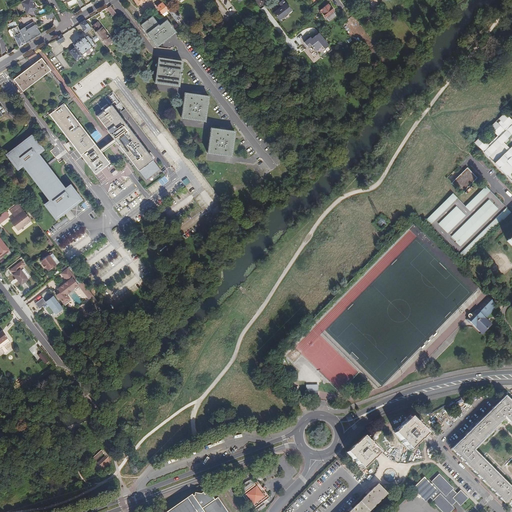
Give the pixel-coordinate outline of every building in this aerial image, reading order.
[(25,0),(21,2),(27,14),(37,9),(35,5),(34,5),(32,2),(33,1),(32,0),(25,0)] [(291,10),(283,0),(282,0),(279,3),(281,5),(279,7),(280,8),(274,13),(279,20),(283,17),(284,17),(285,17),(286,17),(287,16),(287,15),(288,15),(288,14),(287,13),(288,13),(291,10)] [(165,12),(168,10),(163,3),(157,7),(162,15),(163,16),(167,14),(165,12)] [(331,7),(329,5),(321,10),(330,21),(337,16),(334,12),(334,11),(331,7)] [(107,9),(112,17),(116,14),(111,6),(107,9)] [(180,26),(181,26),(180,24),(181,24),(178,20),(181,18),(173,7),(168,10),(180,26)] [(291,16),(288,13),(287,13),(288,14),(288,15),(287,15),(287,16),(286,17),(285,17),(284,17),(283,17),(279,20),(282,23),(291,16)] [(159,26),(152,17),(144,24),(159,44),(176,32),(166,21),(159,26)] [(18,27),(25,43),(40,34),(32,20),(18,27)] [(18,27),(15,21),(13,22),(9,24),(10,27),(12,27),(13,28),(11,29),(15,36),(14,36),(19,47),(25,43),(18,27)] [(90,28),(85,21),(80,25),(83,29),(82,30),(85,33),(91,29),(90,28)] [(98,22),(93,26),(94,28),(94,29),(105,45),(112,40),(98,22)] [(312,37),(305,43),(309,48),(312,45),(317,51),(323,46),(326,50),(330,46),(320,34),(313,39),(312,37)] [(61,36),(56,39),(59,44),(63,42),(63,41),(64,40),(61,36)] [(76,48),(70,52),(76,60),(82,56),(81,55),(94,45),(88,36),(85,38),(84,37),(73,45),(76,48)] [(179,86),(183,61),(158,58),(155,83),(179,86)] [(56,79),(40,59),(13,80),(22,92),(23,91),(45,118),(49,115),(94,174),(108,163),(63,104),(71,98),(62,86),(59,88),(54,81),(56,79)] [(205,122),(209,97),(185,93),(182,118),(205,122)] [(153,160),(112,107),(98,118),(138,171),(153,160)] [(479,137),(473,143),(488,158),(511,134),(511,122),(503,114),(497,120),(505,128),(503,130),(495,122),(488,128),(496,136),(487,145),(479,137)] [(232,157),(235,132),(212,128),(208,153),(232,157)] [(55,217),(79,199),(69,187),(64,191),(35,154),(40,150),(31,137),(8,155),(17,167),(22,164),(51,201),(46,205),(55,217)] [(511,145),(493,163),(506,176),(511,169),(511,145)] [(161,171),(153,160),(138,171),(146,182),(161,171)] [(467,168),(463,172),(452,183),(462,193),(477,178),(467,168)] [(457,172),(455,170),(447,178),(449,180),(457,172)] [(158,181),(162,186),(169,181),(165,176),(158,181)] [(470,211),(490,191),(489,190),(485,186),(472,200),(465,206),(470,211)] [(431,225),(457,199),(457,198),(452,194),(450,196),(444,203),(438,208),(433,213),(431,215),(426,220),(431,225)] [(498,209),(489,199),(451,236),(461,246),(498,209)] [(11,210),(13,213),(22,207),(19,204),(11,210)] [(466,216),(456,206),(439,224),(448,233),(466,216)] [(32,220),(22,207),(13,213),(17,219),(13,222),(19,230),(32,220)] [(507,208),(506,208),(459,254),(464,259),(470,253),(473,250),(480,243),(492,231),(504,220),(511,213),(511,212),(507,208)] [(487,260),(492,265),(505,253),(499,248),(487,260)] [(50,255),(42,261),(50,271),(58,264),(50,255)] [(13,275),(20,269),(25,265),(21,261),(9,270),(13,275)] [(76,279),(67,268),(61,273),(67,281),(58,288),(61,291),(56,295),(65,305),(71,301),(66,295),(74,289),(75,290),(79,287),(75,281),(76,279)] [(20,269),(13,275),(21,285),(28,280),(20,269)] [(42,298),(35,304),(39,309),(43,306),(50,315),(53,312),(54,313),(62,307),(54,297),(46,303),(42,298)] [(498,307),(488,297),(478,308),(478,309),(477,310),(476,309),(467,319),(481,333),(483,335),(492,325),(489,323),(485,319),(498,307)] [(38,355),(45,363),(48,360),(42,352),(38,355)] [(318,385),(306,386),(306,396),(316,396),(315,392),(318,391),(318,385)] [(511,404),(506,398),(500,403),(500,404),(498,405),(495,408),(496,408),(494,410),(493,410),(465,438),(463,440),(452,450),(458,455),(460,457),(463,460),(465,462),(475,473),(476,473),(478,475),(477,475),(480,478),(481,478),(483,479),(482,480),(493,490),(495,493),(498,496),(498,495),(500,497),(500,498),(505,503),(511,496),(511,490),(477,455),(472,450),(481,441),(485,438),(485,437),(486,435),(487,435),(490,433),(490,432),(492,430),(505,417),(511,424),(511,404)] [(415,420),(412,417),(403,426),(402,426),(400,428),(400,429),(398,430),(395,433),(404,442),(407,445),(408,446),(408,447),(411,450),(421,440),(422,440),(428,434),(419,425),(419,424),(417,422),(416,422),(415,420)] [(368,439),(364,436),(355,446),(355,445),(352,448),(351,450),(350,449),(347,452),(356,461),(356,462),(359,465),(360,466),(363,469),(374,459),(380,453),(371,444),(372,443),(369,441),(367,440),(368,439)] [(103,453),(101,450),(90,460),(93,463),(103,453)] [(108,458),(106,455),(96,464),(98,467),(108,458)] [(460,505),(467,498),(460,491),(457,494),(452,489),(453,489),(439,475),(432,482),(433,483),(431,486),(425,480),(415,489),(425,499),(429,495),(433,500),(432,501),(442,511),(449,511),(454,508),(451,506),(456,501),(460,505)] [(263,489),(257,482),(241,494),(253,510),(270,498),(264,491),(266,489),(264,487),(263,489)] [(369,511),(375,507),(374,506),(376,504),(377,504),(380,502),(379,501),(381,499),(382,499),(387,494),(378,484),(349,511),(369,511)] [(192,495),(166,511),(228,511),(219,500),(218,498),(214,500),(212,498),(213,496),(208,496),(206,493),(204,495),(203,493),(201,494),(195,493),(194,495),(193,496),(192,495)]
